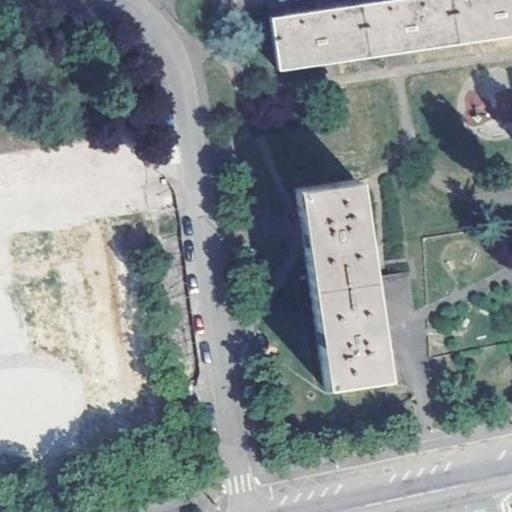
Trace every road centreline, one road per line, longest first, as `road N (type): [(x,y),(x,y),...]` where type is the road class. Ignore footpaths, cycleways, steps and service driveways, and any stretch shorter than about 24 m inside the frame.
road 1 (residential): [(127,0),(153,19),(174,67),(245,511)]
road 2 (residential): [(330,511),(511,473)]
